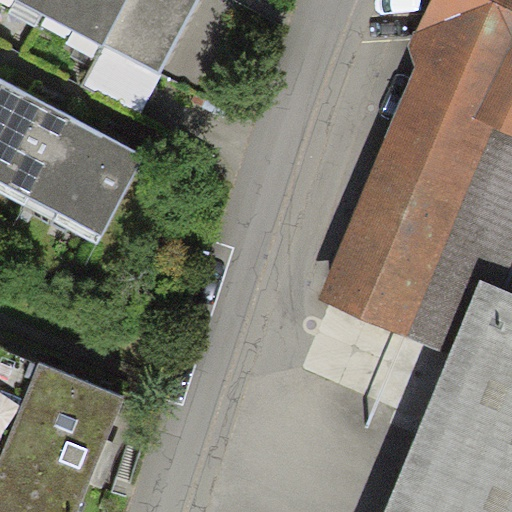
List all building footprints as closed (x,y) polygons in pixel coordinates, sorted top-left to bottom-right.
[(0,0),(0,7),(97,59),(103,48),(162,79),(203,0),(0,0)] [(511,0),(432,0),(408,54),(416,73),(310,308),(449,370),(483,295),(500,302),(511,276),(511,0)] [(143,165),(0,88),(0,196),(98,249),(143,165)] [(449,370),(388,511),(511,511),(511,306),(500,302),(483,295),(449,370)] [(73,511),(116,409),(2,362),(0,367),(0,511),(73,511)]
